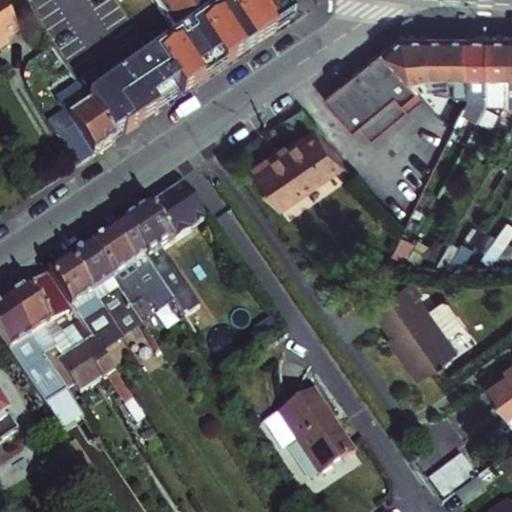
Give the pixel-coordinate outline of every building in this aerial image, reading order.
[(96,102),(123,144),(311,22),(287,4),(280,0),(242,0),(185,41),(96,102)] [(126,0),(129,4),(134,0),(155,0),(185,41),(242,0),(126,0)] [(30,32),(11,2),(0,8),(0,57),(20,44),(17,41),(30,32)] [(458,100),(473,100),(474,41),(408,40),(399,50),(391,56),(417,87),(439,80),(452,80),(452,86),(458,86),(458,100)] [(493,104),(494,42),(474,41),(473,100),(473,105),(472,107),(490,107),(493,104)] [(511,107),(511,42),(494,42),(493,104),(490,107),(483,124),(499,132),(511,107)] [(417,87),(391,56),(334,101),(362,137),(369,131),(381,145),(416,117),(411,110),(426,98),(417,87)] [(83,170),(123,144),(96,102),(86,86),(62,101),(76,122),(60,133),(83,170)] [(472,107),(461,102),(452,121),(462,126),(472,107)] [(349,165),(322,127),(255,173),(282,211),(349,165)] [(57,183),(46,167),(30,178),(40,195),(57,183)] [(183,191),(174,196),(197,233),(207,225),(198,212),(183,191)] [(159,256),(197,233),(174,196),(126,228),(177,303),(194,328),(208,318),(171,263),(159,256)] [(496,244),(478,270),(494,269),(509,249),(511,243),(511,228),(508,226),(496,244)] [(126,228),(118,233),(140,266),(130,273),(148,301),(162,314),(177,303),(126,228)] [(118,233),(96,247),(136,309),(148,301),(130,273),(140,266),(118,233)] [(496,244),(485,236),(462,270),(478,270),(496,244)] [(96,247),(74,262),(127,342),(148,328),(136,309),(96,247)] [(511,251),(509,249),(494,269),(509,269),(511,265),(511,251)] [(127,342),(74,262),(54,275),(77,310),(85,322),(107,355),(127,342)] [(77,310),(54,275),(11,304),(67,389),(73,385),(77,390),(105,371),(135,417),(144,412),(107,355),(85,322),(65,334),(57,323),(77,310)] [(427,301),(416,286),(377,313),(396,341),(402,350),(398,352),(420,385),(459,358),(450,344),(432,317),(423,304),(427,301)] [(11,304),(0,310),(0,331),(63,429),(84,415),(67,389),(11,304)] [(444,308),(432,317),(450,344),(467,333),(451,310),(444,308)] [(402,350),(396,341),(392,343),(398,352),(402,350)] [(511,368),(511,362),(501,370),(504,374),(511,368)] [(511,368),(504,374),(484,388),(511,429),(511,368)] [(314,397),(304,404),(325,433),(327,431),(337,446),(345,440),(314,397)] [(0,452),(23,437),(0,400),(0,452)] [(325,433),(304,404),(280,421),(323,483),(358,458),(345,440),(337,446),(327,431),(325,433)] [(511,452),(498,461),(510,480),(511,478),(511,452)]
